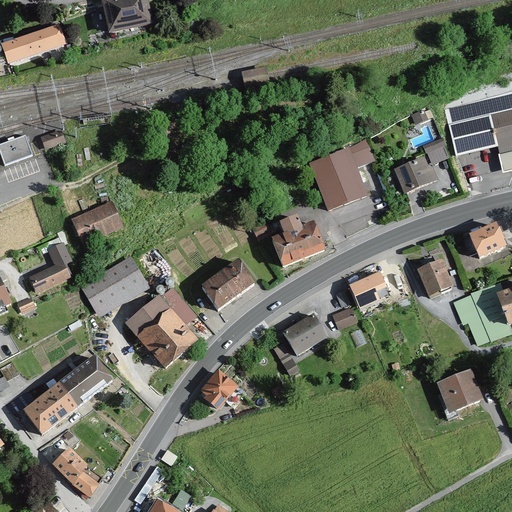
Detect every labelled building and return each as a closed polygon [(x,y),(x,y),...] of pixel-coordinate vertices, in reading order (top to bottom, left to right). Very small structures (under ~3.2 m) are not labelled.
[(103,0),(111,33),(151,24),(145,0),(103,0)] [(10,65),(64,46),(58,29),(4,47),(10,65)] [(0,68),(10,65),(4,47),(3,46),(0,46),(0,68)] [(268,77),(266,71),(243,76),(244,82),(247,97),(271,92),(268,77)] [(511,91),(445,110),(457,159),(497,149),(511,144),(511,91)] [(424,111),(411,116),(415,126),(428,121),(424,111)] [(178,129),(173,118),(161,124),(166,135),(178,129)] [(63,131),(42,138),(46,151),(68,143),(63,131)] [(25,137),(0,147),(0,150),(6,167),(33,157),(25,137)] [(366,139),(341,153),(311,166),(329,211),(366,197),(355,169),(375,162),(366,139)] [(450,159),(444,143),(423,150),(426,159),(395,171),(404,196),(438,184),(432,166),(450,159)] [(511,144),(497,149),(503,175),(511,173),(511,144)] [(121,228),(110,202),(70,220),(81,245),(121,228)] [(344,223),(350,235),(372,225),(367,213),(344,223)] [(324,255),(313,228),(301,233),(296,221),(277,229),(283,243),(271,248),(281,272),(324,255)] [(271,236),(265,225),(253,231),(259,243),(271,236)] [(506,248),(496,227),(468,240),(478,261),(506,248)] [(33,281),(40,295),(73,279),(67,266),(71,264),(60,241),(48,246),(58,269),(33,281)] [(148,289),(129,259),(81,288),(99,319),(148,289)] [(252,285),(236,263),(200,289),(216,311),(252,285)] [(453,291),(442,263),(420,272),(431,299),(453,291)] [(0,274),(0,312),(13,307),(5,289),(10,287),(4,273),(0,274)] [(388,294),(379,273),(351,285),(361,306),(388,294)] [(500,287),(459,302),(475,348),(511,334),(511,292),(503,296),(500,287)] [(351,306),(345,293),(337,296),(342,310),(351,306)] [(196,339),(157,296),(124,326),(163,369),(196,339)] [(23,313),(37,308),(35,301),(21,306),(23,313)] [(358,323),(352,310),(333,318),(340,331),(358,323)] [(329,336),(314,313),(283,332),(298,355),(329,336)] [(283,343),(274,349),(290,376),(300,371),(283,343)] [(110,380),(92,356),(21,412),(39,435),(110,380)] [(20,375),(13,363),(0,369),(0,370),(7,383),(20,375)] [(481,399),(469,371),(436,385),(448,413),(481,399)] [(235,388),(218,373),(199,394),(216,409),(235,388)] [(85,466),(70,451),(54,466),(71,483),(89,497),(103,480),(85,466)] [(182,489),(174,503),(185,509),(193,495),(182,489)] [(174,511),(157,500),(149,511),(174,511)] [(56,511),(47,503),(38,511),(56,511)]
